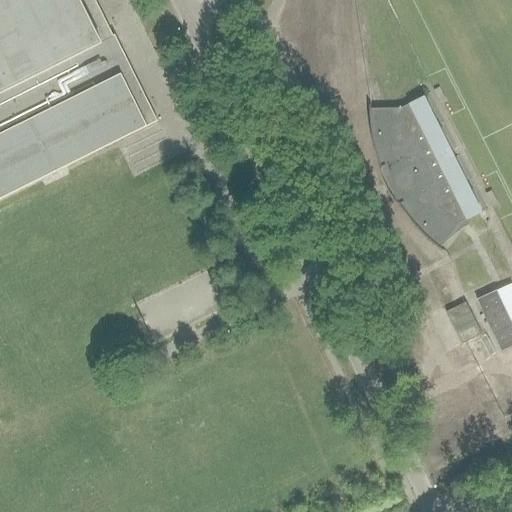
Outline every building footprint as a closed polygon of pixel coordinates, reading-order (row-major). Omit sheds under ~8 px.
[(0,0),(0,200),(157,122),(134,75),(114,36),(113,36),(94,0),(0,0)] [(371,104),(369,104),(369,117),(371,130),(373,144),(376,157),(381,170),(382,169),(381,168),(384,167),(389,181),(394,190),(402,202),(400,204),(399,203),(398,204),(405,215),(414,225),(423,235),(433,244),(443,253),(444,252),(441,249),(440,248),(459,225),(467,221),(467,220),(440,166),(447,163),(443,155),(436,158),(409,104),(401,108),(382,109),(371,109),(371,106),(371,104)] [(501,353),(501,352),(511,347),(511,324),(496,291),(476,301),(501,353)] [(466,303),(458,307),(446,313),(451,324),(471,314),(466,303)] [(462,345),(482,335),(476,325),(457,334),(462,345)]
